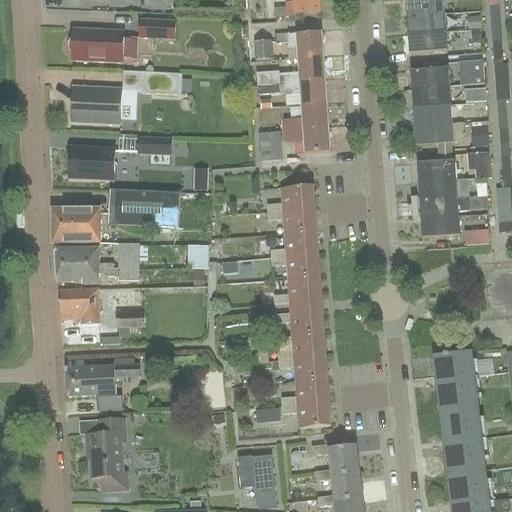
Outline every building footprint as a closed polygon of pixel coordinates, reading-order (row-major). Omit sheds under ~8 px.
[(320,0),(296,0),(297,3),(288,4),(288,9),(276,9),(276,18),(289,17),(289,15),(296,15),(296,16),(322,14),(322,12),(321,12),(320,0)] [(411,0),(407,0),(407,1),(408,1),(409,18),(408,18),(408,19),(446,16),(446,14),(444,0),(411,0)] [(491,0),(492,9),(500,8),(499,0),(491,0)] [(501,23),(500,8),(492,9),(493,24),(501,23)] [(446,16),(408,19),(408,20),(409,20),(410,37),(409,37),(409,38),(447,35),(448,35),(448,33),(447,33),(446,16)] [(176,41),(177,22),(141,20),(140,39),(176,41)] [(482,20),(472,20),(473,30),(483,29),(482,20)] [(494,39),(502,38),(501,23),(493,24),(494,39)] [(124,65),(126,33),(75,31),(73,62),(124,65)] [(301,60),(325,58),(325,57),(324,57),(323,36),(323,34),(298,35),(298,36),(290,37),(290,35),(277,36),(278,45),(290,44),(290,48),(300,47),(301,58),(300,58),(300,60),(301,60)] [(447,35),(409,38),(409,39),(410,39),(411,54),(410,54),(411,56),(449,53),(449,51),(448,51),(447,35)] [(495,54),(503,53),(502,38),(494,39),(495,54)] [(257,63),(275,62),(273,42),(255,44),(257,63)] [(495,54),(496,69),(504,68),(503,53),(495,54)] [(259,74),(260,87),(327,82),(327,81),(326,81),(324,59),(325,59),(325,58),(301,60),(302,74),(280,76),(280,72),(259,74)] [(460,65),(462,89),(486,86),(484,63),(460,65)] [(510,76),(509,68),(504,68),(496,69),(497,77),(510,76)] [(413,91),(413,92),(452,89),(451,88),(449,71),(450,71),(450,70),(412,73),(412,75),(413,75),(414,91),(413,91)] [(144,73),(143,94),(182,96),(183,75),(144,73)] [(511,85),(510,76),(497,77),(497,86),(511,85)] [(327,83),(327,82),(260,87),(260,94),(260,97),(303,94),(304,105),(303,105),(303,107),(304,107),(304,108),(328,106),(329,106),(329,104),(328,104),(326,83),(327,83)] [(511,94),(511,85),(497,86),(498,95),(511,94)] [(121,126),(122,91),(75,89),(73,124),(121,126)] [(414,111),(453,108),(453,107),(452,107),(451,90),(452,90),(452,89),(413,92),(413,93),(414,93),(415,110),(414,110),(414,111)] [(486,91),(474,92),(475,104),(487,103),(486,91)] [(507,103),(511,102),(511,94),(498,95),(498,103),(507,103)] [(508,118),(507,103),(498,103),(499,118),(508,118)] [(284,121),(285,134),(330,130),(330,128),(329,128),(328,106),(304,108),(305,119),(284,121)] [(416,128),(416,129),(454,126),(454,125),(453,125),(452,109),(453,108),(414,111),(415,112),(416,128)] [(509,132),(508,118),(499,118),(500,133),(509,132)] [(454,127),(454,126),(416,129),(416,130),(418,146),(417,146),(417,148),(455,145),(455,143),(453,127),(454,127)] [(473,149),(490,147),(489,127),(471,129),(473,149)] [(331,152),(330,130),(285,134),(285,144),(298,143),(298,156),(332,153),(332,152),(331,152)] [(510,147),(509,132),(500,133),(501,148),(510,147)] [(263,163),(283,162),(282,134),(261,135),(263,163)] [(140,138),(140,154),(173,156),(173,140),(140,138)] [(511,162),(510,147),(501,148),(502,162),(511,162)] [(115,182),(116,150),(72,149),(71,181),(115,182)] [(477,181),(493,180),(491,155),(468,157),(470,174),(477,173),(477,181)] [(511,176),(511,162),(502,162),(503,177),(511,176)] [(419,184),(458,182),(458,181),(457,181),(456,165),(457,165),(456,163),(418,166),(418,167),(419,167),(420,184),(419,184)] [(209,193),(210,171),(195,171),(194,193),(209,193)] [(511,191),(511,181),(511,176),(503,177),(504,192),(511,191)] [(458,183),(458,182),(419,184),(420,186),(422,202),(421,202),(421,203),(458,201),(459,201),(459,198),(458,199),(457,183),(458,183)] [(269,207),(269,215),(316,211),(314,188),(283,190),(284,205),(269,207)] [(511,191),(504,192),(498,192),(498,201),(511,200),(511,191)] [(180,230),(182,195),(112,192),(110,226),(180,230)] [(498,201),(499,210),(511,209),(511,200),(498,201)] [(422,222),(460,219),(460,217),(472,216),(471,203),(459,204),(458,201),(421,203),(421,204),(422,203),(423,220),(422,220),(422,222)] [(499,210),(500,219),(511,218),(511,211),(511,209),(499,210)] [(54,246),(101,245),(101,211),(54,212),(54,246)] [(318,234),(316,211),(269,215),(270,223),(285,221),(286,236),(318,234)] [(511,218),(500,219),(500,228),(511,227),(511,218)] [(461,235),(460,219),(422,222),(422,223),(423,223),(424,238),(423,238),(423,240),(461,238),(461,235)] [(501,237),(511,236),(511,227),(500,228),(501,237)] [(319,256),(318,234),(286,236),(288,251),(272,252),(273,260),(319,256)] [(489,234),(467,236),(468,249),(490,247),(489,234)] [(140,262),(157,262),(157,246),(120,246),(120,271),(140,271),(140,262)] [(59,271),(114,271),(114,266),(100,266),(101,252),(57,251),(59,271)] [(290,281),(321,279),(319,256),(273,260),(273,268),(289,267),(290,281)] [(238,265),(224,266),(225,276),(239,275),(238,265)] [(120,271),(114,271),(59,271),(59,284),(83,284),(83,286),(100,286),(100,276),(105,276),(105,279),(120,279),(120,283),(140,284),(140,271),(120,271)] [(290,305),(290,310),(323,307),(321,279),(290,281),(291,296),(275,297),(276,306),(290,305)] [(101,327),(100,301),(109,301),(108,291),(83,292),(82,292),(81,292),(60,293),(62,322),(82,321),(82,327),(101,327)] [(323,307),(290,310),(291,315),(276,316),(277,325),(293,323),(294,338),(326,336),(323,307)] [(118,314),(119,330),(131,330),(131,334),(143,334),(143,328),(147,328),(147,314),(118,314)] [(280,362),(327,358),(326,336),(294,338),(295,353),(279,354),(280,362)] [(435,358),(442,417),(480,412),(479,400),(485,400),(484,396),(478,397),(474,366),(479,366),(478,363),(473,363),(472,354),(450,356),(449,355),(445,356),(445,357),(435,358)] [(298,384),(329,381),(327,358),(280,362),(280,370),(297,369),(298,384)] [(141,368),(136,368),(68,371),(69,399),(98,398),(98,402),(99,401),(100,413),(124,412),(123,399),(117,399),(116,379),(142,378),(141,368)] [(284,408),(331,405),(329,381),(298,384),(299,399),(284,400),(284,408)] [(333,428),(331,405),(284,408),(285,416),(301,415),(302,431),(333,428)] [(442,417),(449,475),(487,471),(486,462),(492,461),(491,459),(486,459),(482,423),(487,423),(487,419),(481,420),(480,412),(442,417)] [(106,492),(106,493),(130,492),(129,474),(125,475),(123,442),(127,442),(126,420),(100,422),(101,436),(87,437),(88,454),(91,454),(93,480),(104,479),(109,483),(110,492),(106,492)] [(332,456),(333,472),(334,477),(362,474),(359,449),(359,448),(332,451),(332,447),(314,449),(315,458),(332,456)] [(254,458),(239,460),(243,490),(257,489),(259,511),(278,509),(273,457),(254,459),(254,458)] [(489,483),(487,471),(449,475),(453,511),(492,511),(489,486),(494,485),(494,482),(489,483)] [(365,499),(362,474),(334,477),(333,472),(317,474),(318,484),(335,482),(336,498),(337,503),(365,499)] [(337,503),(336,498),(320,500),(321,509),(338,508),(338,511),(366,511),(365,499),(337,503)]
